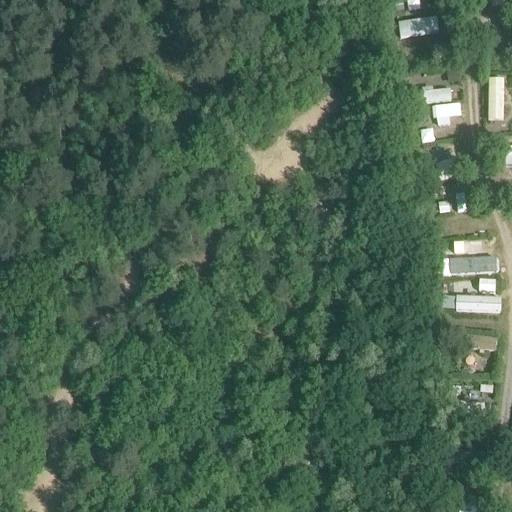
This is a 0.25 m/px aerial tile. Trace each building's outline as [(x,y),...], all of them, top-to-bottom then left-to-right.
[(401,39),(440,32),(437,16),(398,23),(401,39)] [(459,83),(458,72),(447,73),(448,84),(459,83)] [(414,102),(459,101),(458,87),(420,88),(420,78),(414,78),(414,102)] [(488,79),(489,121),(505,120),(504,79),(488,79)] [(451,125),(450,118),(462,117),(461,105),(434,106),(435,126),(451,125)] [(427,111),(417,112),(418,123),(428,122),(427,111)] [(436,161),(437,175),(453,174),(453,160),(436,161)] [(454,213),(472,210),(468,190),(450,193),(454,213)] [(439,204),(440,215),(450,214),(449,203),(439,204)] [(487,254),(487,242),(472,242),(472,254),(487,254)] [(453,253),(452,243),(444,243),(444,253),(453,253)] [(494,258),(448,260),(448,275),(495,273),(494,258)] [(460,311),(487,311),(487,291),(461,290),(460,311)] [(459,337),(458,353),(497,354),(497,338),(459,337)] [(480,394),(492,395),(493,387),(480,386),(480,394)] [(451,397),(460,398),(461,388),(452,387),(451,397)]
